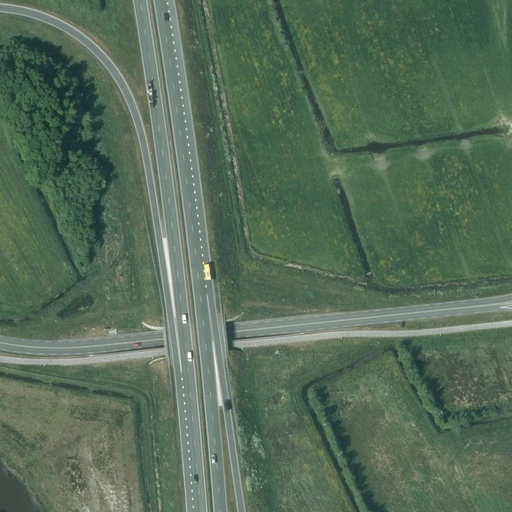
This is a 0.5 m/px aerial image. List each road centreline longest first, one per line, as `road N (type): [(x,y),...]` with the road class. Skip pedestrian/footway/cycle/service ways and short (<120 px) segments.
road 1 (tertiary): [(504,303),(63,348),(0,342)]
road 2 (trunk): [(0,8),(69,29),(124,87),(144,146),(187,372)]
road 3 (trunk): [(139,0),(187,372)]
road 4 (trunk): [(199,297),(160,0)]
road 5 (trunk): [(241,511),(199,297)]
road 6 (trunk): [(220,511),(199,297)]
road 7 (trunk): [(187,372),(199,511)]
